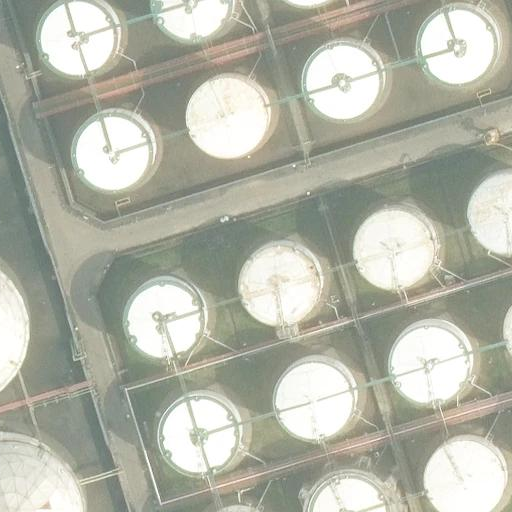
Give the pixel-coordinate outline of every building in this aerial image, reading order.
[(125,34),(126,26),(125,18),(123,11),(119,4),(116,0),(50,0),(46,7),(43,15),(41,22),(41,31),(43,38),(46,46),(50,53),(56,58),(62,63),(70,66),(77,68),(86,69),(93,68),(101,65),(108,61),(114,56),(119,49),(123,42),(125,34)] [(237,0),(155,0),(156,2),(159,10),(163,17),(169,22),(176,27),(183,30),(191,32),(199,33),(207,32),(214,29),(221,25),(227,20),(232,13),(236,6),(237,0)] [(507,45),(508,37),(507,28),(505,21),(501,14),(496,7),(490,2),(486,0),(444,0),(438,5),(432,10),(428,17),(425,25),(423,33),(423,41),(425,48),(428,56),(432,63),(438,69),(444,73),(452,77),(459,78),(468,79),(475,78),(483,75),(490,71),(496,66),(501,59),(505,52),(507,45)] [(390,80),(391,72),(390,64),(388,56),(384,49),(379,43),(373,37),(366,33),(358,31),(350,30),(342,30),(334,32),(327,35),(321,40),(315,46),(311,52),(308,60),(306,68),(306,76),(308,84),(311,91),(315,98),(321,104),(327,108),(335,112),(342,114),(350,114),(358,113),(366,110),(373,106),(379,101),(384,95),(388,87),(390,80)] [(274,116),(275,108),(274,100),(272,93),(268,86),(263,79),(257,74),(250,70),(243,67),(235,66),(227,67),(219,68),(212,72),(205,76),(199,82),(195,89),(192,96),(191,104),(191,112),(192,120),(195,128),(199,135),(205,140),(212,145),(219,148),(227,150),(235,151),(243,150),(250,147),(257,143),(263,138),(268,131),(272,124),(274,116)] [(160,151),(161,143),(160,135),(158,127),(154,120),(149,114),(143,108),(136,104),(129,102),(121,101),(113,101),(105,103),(97,106),(91,111),(85,117),(81,124),(78,131),(76,139),(76,147),(78,155),(81,162),(85,169),(91,175),(97,180),(105,183),(113,185),(121,185),(129,184),(136,181),(143,177),(149,172),(154,166),(158,159),(160,151)] [(511,169),(505,170),(498,171),(490,175),(484,179),(478,185),(474,192),(471,199),(469,207),(469,215),(471,223),(474,231),(478,238),(484,243),(490,248),(498,251),(505,253),(511,253),(511,169)] [(440,255),(441,247),(440,239),(438,232),(434,225),(429,218),(423,213),(416,209),(408,206),(400,205),(392,205),(384,207),(377,211),(370,215),(365,221),(360,228),(357,235),(356,243),(356,251),(357,259),(360,267),(365,273),(370,279),(377,284),(384,287),(392,289),(400,290),(408,288),(416,286),(423,282),(429,277),(434,270),(437,263),(440,255)] [(325,290),(326,282),(325,274),(323,266),(319,259),(314,253),(308,247),(301,243),(293,241),(285,240),(277,240),(269,242),(262,245),(256,250),(250,256),(246,262),(243,270),(241,278),(241,286),(243,294),(246,301),(250,308),(255,314),(262,318),(269,322),(277,324),(285,324),(293,323),(301,320),(308,316),(314,311),(319,305),(323,298),(325,290)] [(19,333),(19,320),(17,308),(14,297),(8,286),(1,276),(0,275),(0,373),(6,366),(12,356),(16,345),(19,333)] [(209,325),(209,317),(209,309),(206,301),(203,294),(198,288),(192,283),(185,279),(177,276),(169,275),(161,275),(153,277),(146,280),(139,285),(134,291),(129,298),(126,305),(125,313),(125,321),(126,329),(129,336),(134,343),(139,349),(146,354),(153,357),(161,359),(169,359),(177,358),(184,355),(191,351),(198,346),(203,340),(206,333),(209,325)] [(473,369),(474,361),(473,353),(471,345),(467,338),(462,331),(456,326),(449,322),(442,320),(434,318),(426,319),(418,321),(411,324),(404,329),(398,335),(394,341),(391,349),(390,357),(390,365),(391,373),(394,380),(398,387),(404,393),(411,397),(418,401),(426,403),(434,403),(442,402),(449,399),(456,395),(462,390),(467,384),(471,376),(473,369)] [(358,405),(359,397),(358,389),(356,381),(352,374),(347,367),(341,362),(334,358),(326,355),(318,354),(310,355),(302,357),(295,360),(288,365),(283,370),(279,377),(276,385),(274,393),(274,401),(275,408),(278,416),(283,423),(288,429),(295,433),(302,437),(310,438),(318,439),(326,438),(334,435),(341,431),(347,426),(352,420),(356,412),(358,405)] [(243,438),(244,430),(243,422),(241,415),(237,408),(232,401),(226,396),(219,392),(211,389),(203,388),(195,389),(187,390),(180,394),(174,398),(168,404),(164,411),(161,419),(159,426),(159,435),(161,442),(164,450),(168,457),(174,462),(180,467),(188,470),(195,472),(203,473),(211,472),(219,469),(226,465),(232,460),(237,453),(241,446),(243,438)] [(76,511),(77,506),(76,494),(74,483),(69,472),(63,462),(55,453),(46,445),(36,439),(25,434),(14,432),(2,431),(0,430),(0,511),(76,511)] [(508,485),(509,477),(508,469),(506,461),(502,454),(497,448),(491,443),(484,439),(476,436),(468,435),(460,435),(452,437),(445,440),(438,445),(433,451),(429,458),(426,465),(424,473),(424,481),(426,489),(429,496),(433,503),(438,509),(442,511),(490,511),(491,511),(497,506),(502,500),(506,493),(508,485)] [(392,511),(391,504),(389,496),(386,489),(381,482),(374,477),(367,473),(360,470),(352,469),(344,470),(336,472),(329,475),(322,480),(317,485),(312,492),(309,500),(308,508),(307,511),(392,511)]
